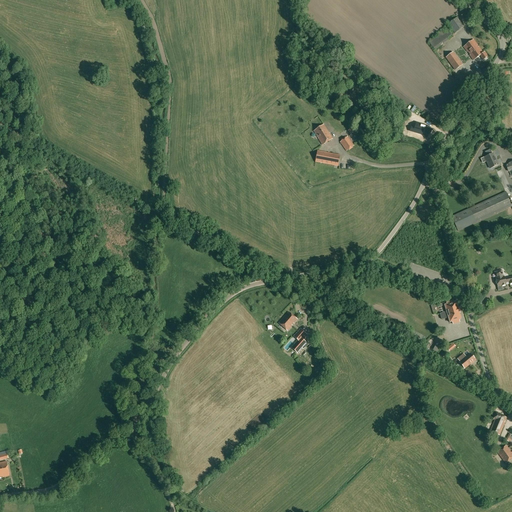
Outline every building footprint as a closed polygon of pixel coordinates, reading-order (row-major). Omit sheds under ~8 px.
[(448,24),(455,33),(464,27),(457,18),(448,24)] [(480,56),(483,60),(488,57),(484,52),(483,53),(478,47),(477,48),(476,46),(477,45),(473,40),(463,47),(467,52),(469,51),(471,54),(470,55),(473,60),(480,56)] [(446,58),(455,70),(462,65),(453,53),(446,58)] [(384,124),(390,118),(387,114),(381,120),(382,121),(381,122),(384,124)] [(387,123),(383,128),(386,131),(394,122),(392,120),(388,125),(387,123)] [(416,123),(414,130),(419,131),(419,134),(423,135),(426,138),(432,130),(427,126),(416,123)] [(314,131),(322,145),(333,139),(324,125),(314,131)] [(348,137),(340,142),(346,151),(354,146),(348,137)] [(317,152),(316,162),(338,166),(340,156),(317,152)] [(485,162),(488,161),(489,164),(488,164),(490,169),(498,165),(493,154),(486,157),(483,158),(485,162)] [(511,205),(506,192),(451,217),(458,231),(511,206),(511,205)] [(496,278),(496,279),(497,287),(506,285),(505,283),(509,282),(509,284),(511,283),(511,277),(504,279),(504,277),(503,277),(502,271),(495,273),(496,278)] [(441,307),(443,313),(444,317),(448,316),(450,323),(452,322),(453,324),(459,323),(459,320),(461,319),(456,302),(453,303),(453,300),(446,302),(447,305),(444,305),(444,303),(431,307),(433,312),(436,311),(435,308),(441,307)] [(278,323),(287,331),(297,320),(289,312),(285,316),(282,318),(283,318),(278,323)] [(302,339),(307,334),(300,329),(293,337),(297,341),(291,348),(297,354),(307,343),(302,339)] [(449,351),(455,347),(452,343),(446,348),(449,351)] [(473,363),(473,362),(475,360),(470,354),(466,358),(465,357),(462,360),(467,366),(470,364),(471,364),(473,363)] [(499,435),(506,418),(496,413),(493,419),(495,420),(490,431),(499,435)] [(511,458),(511,454),(506,446),(497,452),(505,464),(511,458)] [(0,460),(8,459),(7,454),(8,454),(7,451),(0,452),(0,460)] [(0,476),(2,476),(3,477),(9,476),(6,462),(0,463),(0,476)]
